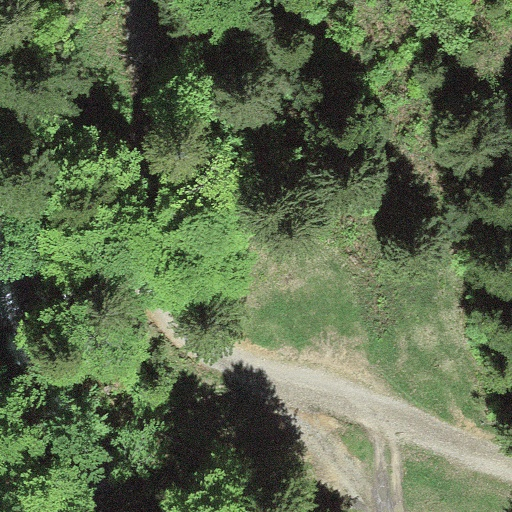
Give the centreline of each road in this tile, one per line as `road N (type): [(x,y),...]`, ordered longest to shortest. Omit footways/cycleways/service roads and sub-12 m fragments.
road 1 (track): [(168,0),(181,186),(317,399),(511,443)]
road 2 (track): [(317,399),(384,511)]
